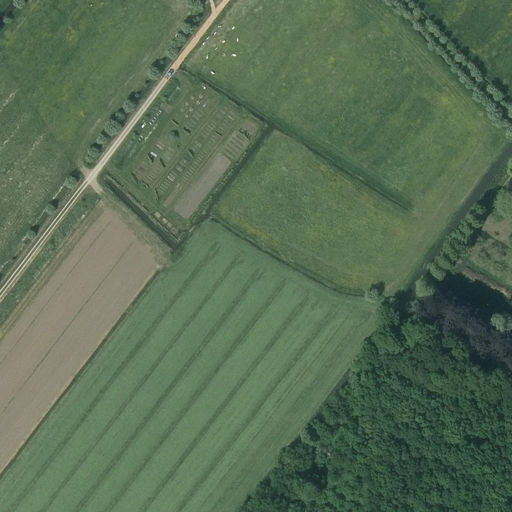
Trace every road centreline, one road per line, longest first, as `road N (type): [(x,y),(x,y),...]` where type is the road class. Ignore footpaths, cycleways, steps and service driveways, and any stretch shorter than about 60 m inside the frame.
road 1 (track): [(260,511),(415,312),(432,310),(511,355)]
road 2 (track): [(387,310),(325,294),(215,236),(173,264),(93,189)]
road 3 (track): [(227,0),(92,179),(93,189)]
road 4 (track): [(399,0),(511,120)]
